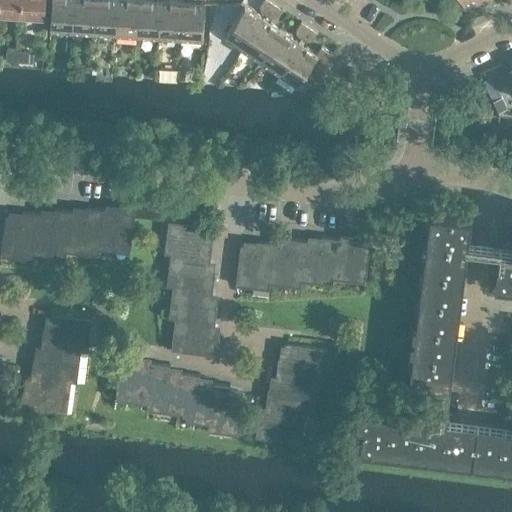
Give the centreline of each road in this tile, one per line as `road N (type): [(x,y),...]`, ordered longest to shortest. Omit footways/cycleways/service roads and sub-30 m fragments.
road 1 (residential): [(415,172),(329,197),(0,151)]
road 2 (residential): [(309,0),(423,70)]
